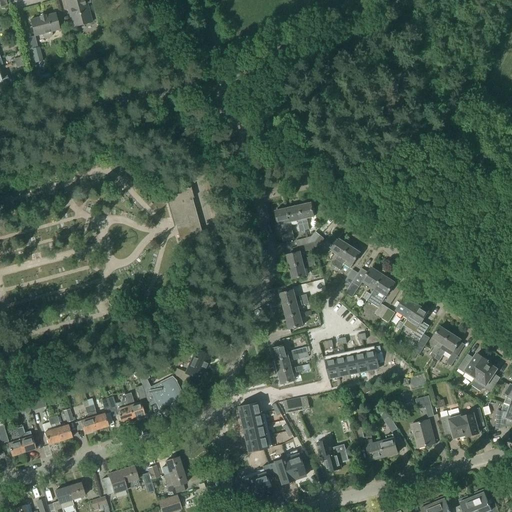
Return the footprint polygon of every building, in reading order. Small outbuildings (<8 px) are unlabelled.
[(72,0),(66,2),(73,28),(91,23),(85,0),(72,0)] [(59,31),(55,14),(45,17),(45,16),(39,18),(40,18),(30,21),(34,37),(42,35),(43,37),(44,39),(47,39),(49,39),(51,37),(52,35),(51,33),(59,31)] [(37,48),(31,50),(34,64),(42,62),(38,48),(37,48)] [(0,89),(11,86),(8,78),(4,68),(0,69),(0,89)] [(198,225),(191,199),(193,198),(190,188),(165,195),(174,228),(177,227),(178,231),(182,247),(203,241),(198,225)] [(305,231),(309,230),(307,219),(314,217),(311,204),(299,207),(305,231)] [(305,231),(299,207),(287,210),(291,222),(298,221),(300,232),(305,231)] [(287,210),(275,212),(278,225),(286,223),(288,235),(282,236),(283,242),(294,240),(290,222),(291,222),(287,210)] [(308,245),(315,243),(315,242),(320,236),(315,232),(311,237),(307,239),(308,245)] [(317,249),(319,249),(326,241),(320,236),(315,242),(315,243),(317,249)] [(338,242),(331,238),(325,247),(338,256),(332,265),(336,268),(350,247),(339,240),(338,242)] [(297,247),(304,246),(308,245),(307,239),(296,241),(297,247)] [(306,252),(317,249),(315,243),(308,245),(304,246),(306,252)] [(350,269),(360,253),(350,247),(336,268),(339,269),(340,270),(343,264),(350,269)] [(290,268),(303,265),(300,253),(287,256),(290,268)] [(293,280),(306,277),(303,265),(290,268),(293,280)] [(383,276),(371,269),(368,274),(362,269),(358,274),(351,285),(345,294),(352,298),(359,287),(363,282),(374,289),(383,276)] [(351,285),(358,274),(352,270),(345,281),(351,285)] [(386,297),(395,284),(383,276),(374,289),(375,290),(371,296),(370,295),(367,301),(379,308),(375,315),(381,319),(387,309),(381,305),(386,297)] [(295,298),(293,291),(280,294),(283,306),(307,300),(306,295),(295,298)] [(408,319),(416,305),(405,298),(396,311),(408,319)] [(287,318),(300,315),(300,314),(298,307),(309,304),(307,300),(283,306),(287,318)] [(428,327),(422,323),(428,313),(416,305),(408,319),(405,324),(404,324),(401,330),(405,333),(408,327),(416,332),(410,341),(417,346),(419,342),(428,327)] [(388,323),(395,313),(387,309),(381,319),(388,323)] [(290,330),(303,326),(301,319),(312,316),(311,311),(300,314),(300,315),(287,318),(290,330)] [(436,356),(450,334),(440,327),(433,338),(439,342),(436,347),(435,347),(432,353),(436,356)] [(453,354),(454,352),(461,341),(450,334),(436,356),(437,356),(435,359),(439,362),(445,352),(451,356),(446,363),(451,367),(458,357),(453,354)] [(419,355),(429,339),(424,335),(413,352),(419,355)] [(206,344),(197,340),(194,339),(189,350),(195,352),(185,374),(199,380),(210,357),(201,353),(206,344)] [(285,353),(283,346),(270,349),(274,361),(307,353),(306,348),(296,350),(297,350),(285,353)] [(374,348),(364,350),(368,371),(378,368),(374,348)] [(364,350),(354,353),(358,373),(368,371),(364,350)] [(300,359),(308,357),(307,353),(274,361),(277,373),(290,369),(288,362),(300,359)] [(354,353),(344,355),(348,375),(358,373),(354,353)] [(488,361),(477,354),(474,359),(468,355),(458,369),(465,373),(465,372),(475,379),(488,361)] [(344,355),(334,357),(338,377),(348,375),(344,355)] [(334,357),(324,359),(328,380),(338,377),(334,357)] [(491,392),(500,378),(494,374),(497,369),(487,362),(488,361),(475,379),(474,380),(485,387),(484,388),(491,392)] [(302,371),(301,366),(290,369),(277,373),(280,385),(293,381),(291,374),(302,371)] [(120,378),(138,373),(136,367),(119,373),(120,378)] [(141,381),(148,378),(145,372),(138,375),(141,381)] [(183,397),(174,383),(175,383),(172,377),(161,383),(161,384),(151,389),(146,379),(141,382),(141,384),(142,386),(146,398),(152,394),(159,408),(183,397)] [(139,400),(146,398),(142,386),(141,384),(136,386),(136,388),(135,388),(139,400)] [(365,395),(372,391),(368,385),(361,389),(365,395)] [(357,394),(356,386),(344,389),(345,397),(357,394)] [(128,394),(128,392),(124,393),(132,419),(144,415),(140,403),(134,404),(130,394),(128,394)] [(112,417),(118,415),(120,423),(132,419),(124,393),(120,395),(121,397),(119,397),(121,403),(115,404),(112,397),(106,399),(112,417)] [(42,396),(29,400),(32,411),(46,407),(42,396)] [(434,416),(429,396),(415,400),(417,409),(425,407),(428,418),(434,416)] [(285,414),(309,409),(306,397),(283,402),(285,414)] [(29,410),(26,401),(18,404),(21,413),(29,410)] [(257,401),(237,406),(240,418),(260,413),(257,401)] [(445,407),(443,401),(435,403),(436,409),(445,407)] [(84,434),(96,430),(89,407),(87,402),(83,403),(88,419),(80,422),(84,434)] [(93,405),(89,407),(96,430),(108,427),(104,414),(97,417),(93,405)] [(511,406),(508,412),(498,411),(496,429),(511,424),(511,406)] [(485,426),(480,409),(472,411),(473,411),(461,415),(461,414),(467,437),(479,434),(478,428),(485,426)] [(67,423),(73,421),(69,410),(63,412),(67,423)] [(260,413),(240,418),(243,429),(262,424),(260,413)] [(397,429),(390,418),(387,413),(381,417),(384,421),(391,433),(397,429)] [(467,437),(461,414),(449,417),(442,419),(446,435),(453,433),(454,439),(466,436),(467,437)] [(60,428),(57,417),(52,418),(60,442),(71,438),(68,426),(60,428)] [(48,445),(60,442),(52,418),(48,419),(51,431),(44,433),(48,445)] [(418,448),(433,444),(429,430),(431,429),(429,421),(412,425),(418,448)] [(262,424),(243,429),(245,440),(265,435),(262,424)] [(361,427),(354,429),(358,442),(364,440),(366,447),(370,461),(384,457),(380,442),(379,439),(373,440),(371,436),(364,438),(361,427)] [(26,439),(22,428),(16,429),(23,453),(35,449),(31,437),(26,439)] [(12,456),(23,453),(16,429),(10,431),(13,443),(8,444),(12,456)] [(265,435),(245,440),(248,452),(268,447),(265,435)] [(384,457),(398,453),(394,439),(393,435),(385,437),(386,441),(380,442),(384,457)] [(333,455),(332,450),(330,442),(317,445),(320,459),(324,458),(328,473),(341,470),(339,464),(348,461),(345,452),(333,455)] [(304,453),(285,459),(293,481),(304,477),(301,466),(308,464),(304,453)] [(167,467),(161,469),(164,476),(182,471),(178,457),(165,461),(167,467)] [(285,459),(268,465),(271,476),(277,474),(281,485),(293,481),(285,459)] [(264,475),(252,479),(260,500),(272,496),(266,478),(271,476),(268,465),(262,467),(264,475)] [(151,480),(159,478),(156,466),(147,469),(149,474),(151,480)] [(126,490),(134,488),(132,481),(137,480),(133,467),(121,471),(124,484),(126,490)] [(114,494),(126,490),(124,484),(121,471),(108,475),(109,478),(102,480),(107,496),(114,494)] [(182,471),(164,476),(165,480),(170,496),(185,491),(183,484),(186,483),(182,471)] [(252,479),(235,485),(239,497),(245,495),(248,504),(260,500),(252,479)] [(71,500),(84,496),(80,484),(67,488),(71,500)] [(58,502),(52,504),(54,511),(63,511),(62,509),(73,506),(71,500),(67,488),(55,491),(58,502)] [(484,493),(483,490),(475,494),(476,496),(472,498),(477,511),(488,511),(491,511),(498,511),(496,504),(490,506),(485,493),(484,493)] [(176,497),(162,501),(165,510),(171,508),(172,511),(180,509),(176,497)] [(444,499),(443,497),(435,500),(436,503),(433,504),(435,511),(449,511),(445,499),(444,499)] [(468,499),(467,497),(459,500),(460,503),(459,503),(463,511),(477,511),(472,498),(468,499)] [(48,511),(44,499),(36,501),(39,511),(48,511)] [(103,510),(103,509),(102,505),(100,499),(90,502),(93,511),(99,510),(99,511),(103,510)] [(429,505),(428,503),(420,506),(421,509),(420,509),(421,511),(435,511),(433,504),(429,505)]
